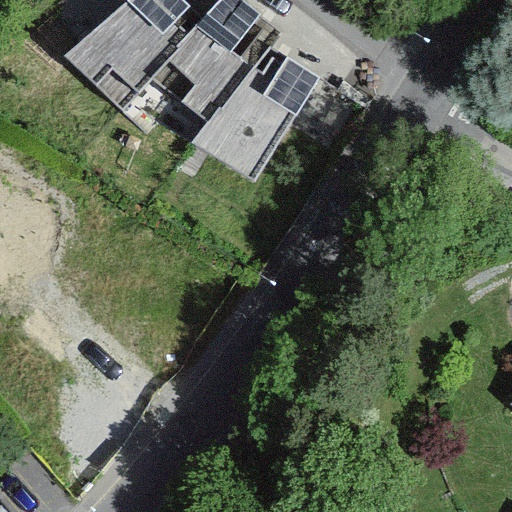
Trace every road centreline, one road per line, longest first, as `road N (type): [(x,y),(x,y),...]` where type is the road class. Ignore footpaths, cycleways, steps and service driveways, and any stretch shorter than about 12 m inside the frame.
road 1 (unclassified): [(423,97),(242,386),(129,511)]
road 2 (residential): [(423,97),(511,178)]
